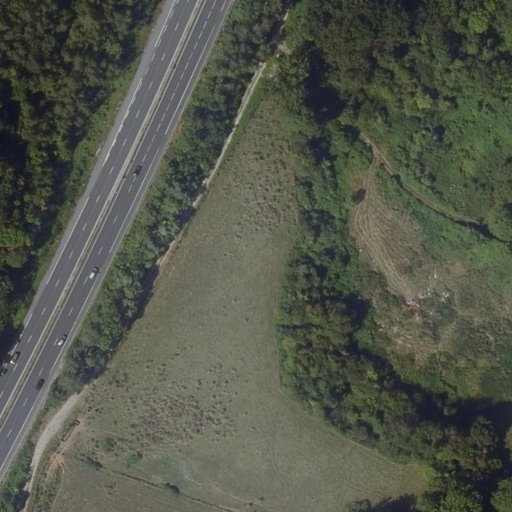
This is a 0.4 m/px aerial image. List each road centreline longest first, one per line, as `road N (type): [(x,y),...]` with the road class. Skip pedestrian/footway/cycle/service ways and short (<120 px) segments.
road 1 (track): [(289,0),(223,151),(168,251),(86,389),(36,450),(19,511)]
road 2 (trunk): [(0,455),(217,0)]
road 3 (trunk): [(191,0),(0,406)]
road 4 (track): [(274,41),(411,191),(511,242)]
road 5 (track): [(377,157),(511,82)]
